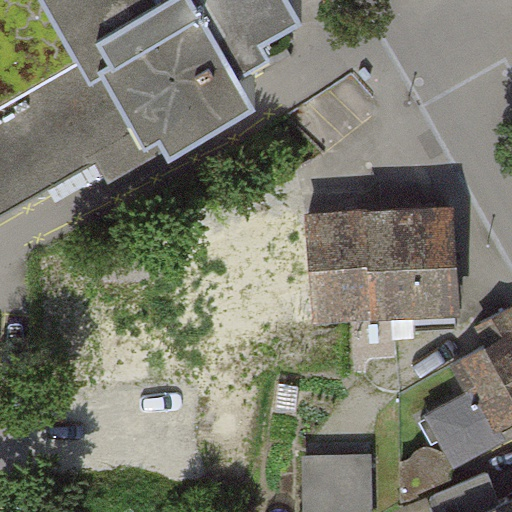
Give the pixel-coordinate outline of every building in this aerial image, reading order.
[(0,0),(0,210),(250,70),(227,29),(275,3),(273,0),(0,0)] [(451,208),(384,211),(392,305),(423,302),(425,320),(451,319),(452,301),(458,301),(451,208)] [(306,218),(315,310),(392,305),(384,211),(306,218)] [(496,432),(511,423),(511,340),(461,366),(475,394),(429,418),(456,471),(503,446),(496,432)] [(369,511),(369,458),(305,459),(305,511),(369,511)] [(511,511),(511,499),(481,511),(511,511)]
